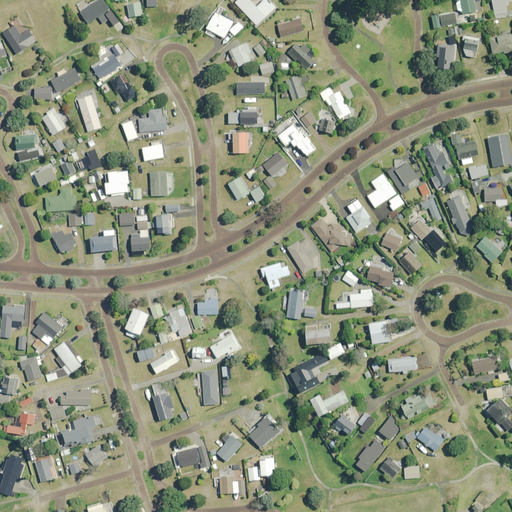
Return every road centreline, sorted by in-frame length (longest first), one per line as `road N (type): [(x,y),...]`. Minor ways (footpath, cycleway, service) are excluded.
road 1 (residential): [(196,148),(161,72),(159,59),(176,45),(196,68),(211,147)]
road 2 (residential): [(511,321),(437,340),(417,308),(420,295),(442,279),(511,300)]
road 3 (residential): [(384,121),(331,41),(324,0)]
road 4 (residential): [(217,264),(100,292)]
